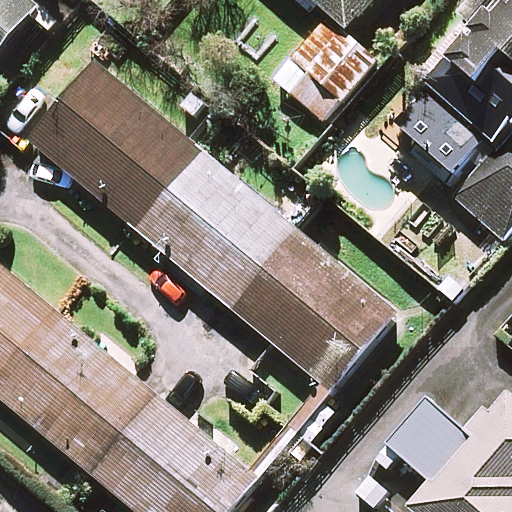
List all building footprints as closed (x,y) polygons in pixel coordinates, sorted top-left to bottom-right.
[(0,0),(0,66),(45,14),(27,0),(0,0)] [(386,0),(313,0),(354,36),(386,0)] [(511,5),(397,133),(465,195),(459,201),(509,246),(511,242),(511,5)] [(332,24),(277,82),(330,131),(384,73),(332,24)] [(270,206),(103,67),(37,147),(338,397),(402,319),(300,234),(324,205),(292,179),(270,206)] [(241,511),(264,485),(0,263),(0,396),(137,511),(241,511)] [(511,511),(511,401),(475,444),(432,406),(394,449),(438,488),(417,511),(511,511)]
